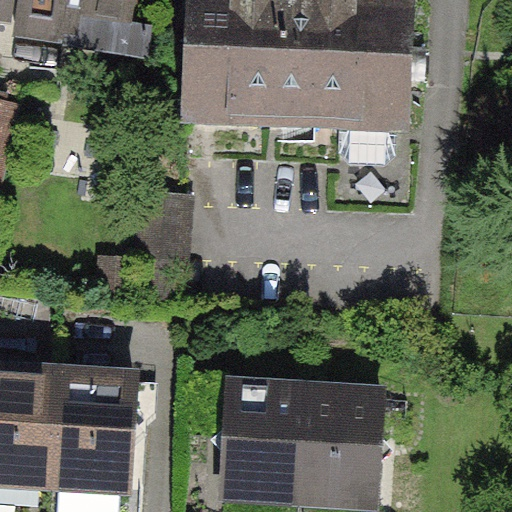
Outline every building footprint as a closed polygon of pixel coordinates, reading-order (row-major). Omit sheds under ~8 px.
[(8,0),(0,0),(0,13),(6,15),(8,0)] [(22,0),(18,34),(149,53),(156,0),(22,0)] [(410,4),(330,0),(198,0),(193,117),(343,125),(342,154),(351,167),(387,168),(397,157),(398,129),(403,129),(410,4)] [(0,190),(1,191),(18,108),(0,104),(0,190)] [(183,204),(149,202),(143,303),(177,305),(183,204)] [(134,277),(102,275),(100,301),(132,304),(134,277)] [(0,482),(55,486),(62,379),(0,374),(0,482)] [(138,384),(62,379),(55,486),(61,486),(59,511),(121,511),(123,491),(131,492),(134,451),(149,438),(136,423),(138,384)] [(233,390),(225,497),(302,502),(309,395),(233,390)] [(384,400),(309,395),(302,502),(377,506),(384,400)]
